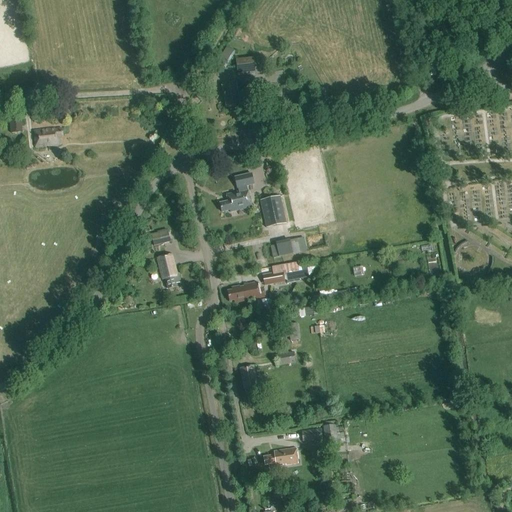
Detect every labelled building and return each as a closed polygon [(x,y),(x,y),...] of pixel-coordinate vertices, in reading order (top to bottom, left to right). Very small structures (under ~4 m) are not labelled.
[(236,60),(238,76),(267,73),(265,56),(236,60)] [(240,98),(238,89),(244,88),(243,80),(221,84),(226,109),(247,104),(245,97),(240,98)] [(23,132),(20,112),(8,113),(11,134),(23,132)] [(61,137),(63,137),(62,129),(35,132),(36,148),(61,146),(61,137)] [(239,188),(240,192),(226,195),(228,202),(220,203),(222,213),(230,211),(231,214),(253,208),(249,190),(248,190),(247,186),(255,184),(252,173),(236,177),(238,188),(239,188)] [(280,196),(260,201),(266,228),(286,224),(280,196)] [(168,231),(151,235),(154,246),(170,242),(168,231)] [(273,244),(276,258),(311,250),(308,237),(273,244)] [(176,284),(182,283),(179,275),(178,275),(172,255),(157,259),(163,281),(166,280),(169,290),(177,287),(176,284)] [(364,266),(356,267),(357,276),(365,275),(364,266)] [(264,286),(285,282),(284,273),(273,275),(273,273),(262,275),(264,286)] [(259,290),(257,283),(232,288),(233,291),(228,291),(231,302),(235,301),(235,304),(266,297),(264,289),(259,290)] [(301,309),(303,316),(316,314),(314,306),(301,309)] [(298,324),(288,325),(290,341),(300,340),(298,324)] [(294,352),(274,355),(275,366),(296,363),(294,352)] [(253,366),(241,369),(247,395),(249,395),(250,398),(256,397),(255,394),(261,393),(260,386),(258,386),(253,366)] [(336,425),(330,426),(323,426),(325,443),(341,441),(340,433),(337,433),(336,425)] [(321,429),(302,431),(303,442),(323,440),(321,429)] [(278,467),(298,464),(296,449),(274,452),(275,456),(264,457),(266,466),(269,465),(270,470),(278,469),(278,467)]
